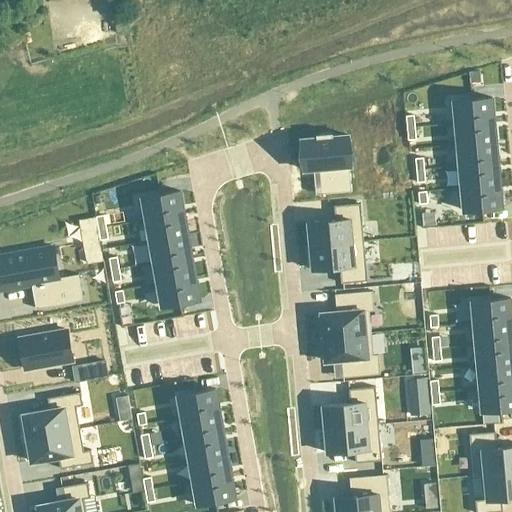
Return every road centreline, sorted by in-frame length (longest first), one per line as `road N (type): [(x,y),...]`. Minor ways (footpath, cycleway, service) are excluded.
road 1 (residential): [(228,343),(202,189),(213,171),(248,160),(273,160),(281,173),(296,331)]
road 2 (residential): [(296,331),(313,511)]
road 3 (residential): [(259,511),(228,343)]
